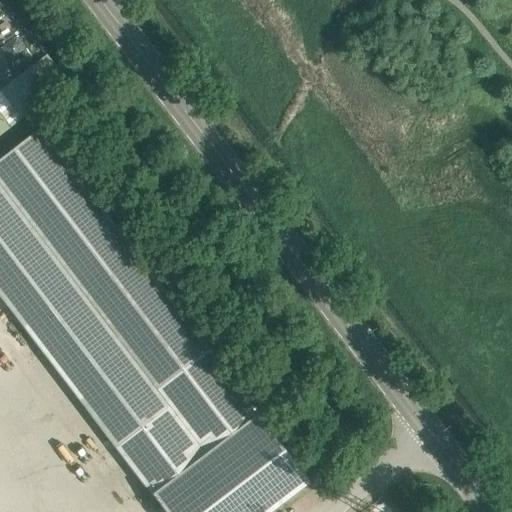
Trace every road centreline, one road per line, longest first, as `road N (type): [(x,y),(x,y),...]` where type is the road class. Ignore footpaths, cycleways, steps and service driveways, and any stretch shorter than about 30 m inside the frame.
road 1 (secondary): [(489,511),(97,0)]
road 2 (unknown): [(427,431),(323,511)]
